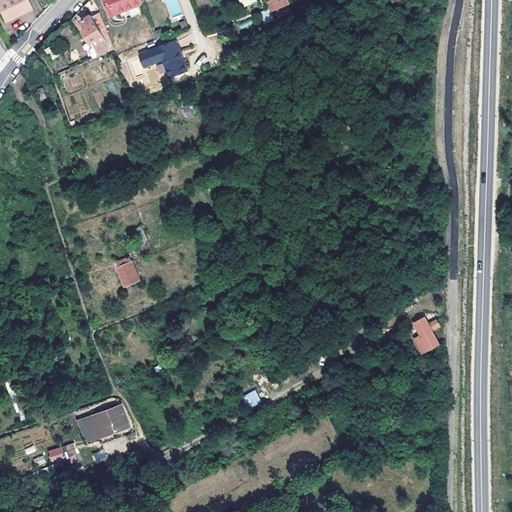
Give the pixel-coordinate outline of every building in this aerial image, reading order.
[(0,0),(0,9),(5,20),(33,8),(29,0),(0,0)] [(93,0),(89,5),(96,13),(100,8),(99,3),(95,0),(93,0)] [(108,5),(112,16),(144,4),(142,0),(110,0),(112,4),(109,4),(108,5)] [(275,0),(268,3),(273,14),(292,5),(289,0),(275,0)] [(177,1),(167,5),(172,17),(182,12),(177,1)] [(261,11),(262,22),(271,21),(270,10),(261,11)] [(95,44),(100,55),(113,49),(103,17),(101,12),(84,21),(87,27),(85,28),(87,32),(86,33),(92,46),(95,44)] [(149,50),(154,62),(163,59),(170,78),(187,71),(176,41),(149,50)] [(145,65),(154,62),(149,50),(141,54),(145,65)] [(209,187),(212,194),(219,191),(216,184),(209,187)] [(116,264),(117,269),(131,263),(129,259),(116,264)] [(131,263),(117,269),(116,269),(123,287),(140,281),(132,263),(131,263)] [(422,336),(418,339),(425,353),(432,349),(428,340),(436,336),(426,318),(416,324),(422,336)] [(433,330),(440,327),(437,319),(429,322),(433,330)] [(251,408),(262,401),(254,390),(243,397),(251,408)] [(122,403),(77,420),(86,444),(131,427),(122,403)] [(65,458),(76,454),(73,444),(61,448),(65,458)] [(61,447),(47,451),(51,462),(65,458),(61,447)] [(93,454),(95,463),(107,460),(104,451),(93,454)] [(38,467),(46,462),(42,455),(34,459),(38,467)] [(273,497),(281,511),(297,503),(289,489),(273,497)]
